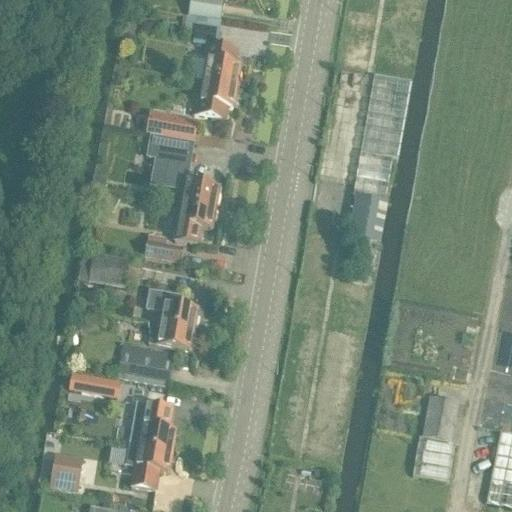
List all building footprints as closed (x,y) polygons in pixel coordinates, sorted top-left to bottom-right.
[(200,0),(190,0),(187,18),(220,24),(223,4),(200,0)] [(371,10),(363,57),(396,63),(404,16),(371,10)] [(206,64),(202,84),(236,90),(239,70),(234,69),(237,55),(216,51),(220,27),(196,22),(192,47),(206,49),(203,64),(206,64)] [(224,125),(226,111),(232,112),(236,90),(202,84),(198,106),(196,106),(193,119),(224,125)] [(150,116),(146,137),(165,140),(193,146),(197,126),(197,124),(150,116)] [(163,190),(183,193),(181,206),(214,212),(218,190),(186,184),(193,146),(165,140),(165,143),(151,140),(148,156),(169,160),(163,190)] [(91,190),(104,192),(106,182),(93,180),(91,190)] [(101,195),(94,209),(111,217),(118,203),(101,195)] [(210,233),(214,212),(181,206),(174,245),(196,249),(199,231),(210,233)] [(144,262),(180,268),(183,252),(165,249),(166,243),(147,240),(144,262)] [(82,255),(77,283),(124,291),(129,263),(82,255)] [(313,301),(310,319),(343,324),(348,294),(360,296),(365,263),(341,259),(339,275),(318,271),(315,291),(313,290),(312,291),(315,291),(313,301),(311,300),(311,301),(313,301)] [(146,314),(161,317),(159,328),(192,334),(196,312),(179,309),(180,300),(149,295),(146,314)] [(149,338),(147,348),(189,355),(192,334),(159,328),(147,326),(149,338)] [(73,347),(68,371),(102,377),(106,352),(73,347)] [(116,381),(169,390),(174,357),(122,348),(116,381)] [(511,357),(497,433),(511,436),(511,357)] [(72,378),(69,394),(81,396),(84,380),(72,378)] [(299,383),(290,431),(323,436),(332,389),(299,383)] [(107,384),(105,400),(116,402),(119,386),(107,384)] [(414,472),(449,478),(455,447),(450,446),(457,406),(430,401),(422,441),(419,440),(414,472)] [(135,407),(128,448),(171,455),(175,434),(169,433),(172,413),(135,407)] [(511,511),(511,438),(500,436),(485,508),(511,511)] [(128,448),(125,469),(134,471),(131,491),(155,495),(159,475),(167,476),(171,455),(128,448)] [(77,498),(83,464),(55,459),(49,493),(77,498)] [(380,467),(374,499),(421,508),(427,476),(380,467)]
